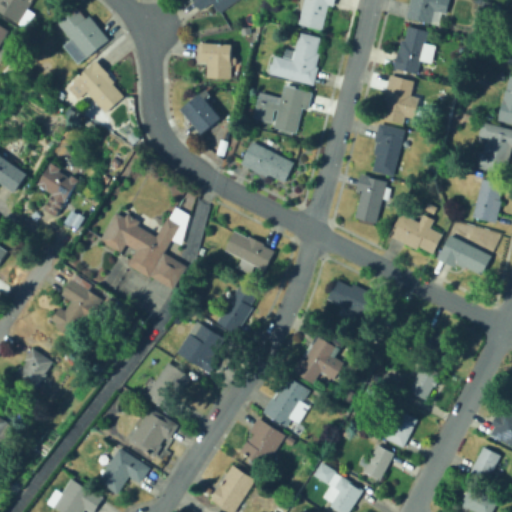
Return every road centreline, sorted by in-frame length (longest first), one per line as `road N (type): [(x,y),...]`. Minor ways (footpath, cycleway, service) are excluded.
road 1 (residential): [(371,0),(286,308),(158,511)]
road 2 (residential): [(392,271),(212,178),(165,143),(150,108),(141,33),(119,0)]
road 3 (residential): [(504,328),(407,511)]
road 4 (residential): [(504,328),(392,271)]
